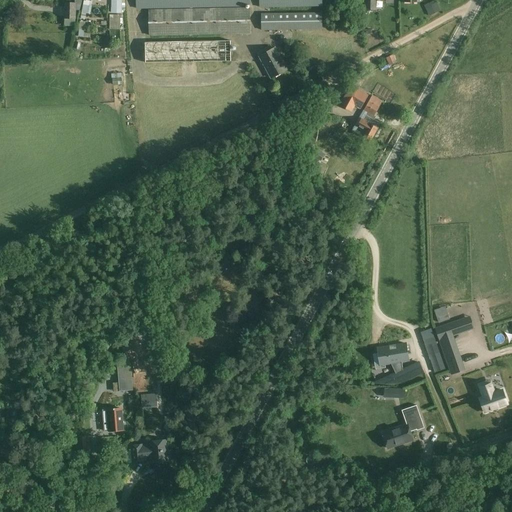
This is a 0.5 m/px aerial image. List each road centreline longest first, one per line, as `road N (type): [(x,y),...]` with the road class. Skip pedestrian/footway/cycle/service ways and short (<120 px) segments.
road 1 (tertiary): [(200,511),(476,2)]
road 2 (unclassified): [(0,254),(476,2)]
road 3 (track): [(511,432),(306,511)]
